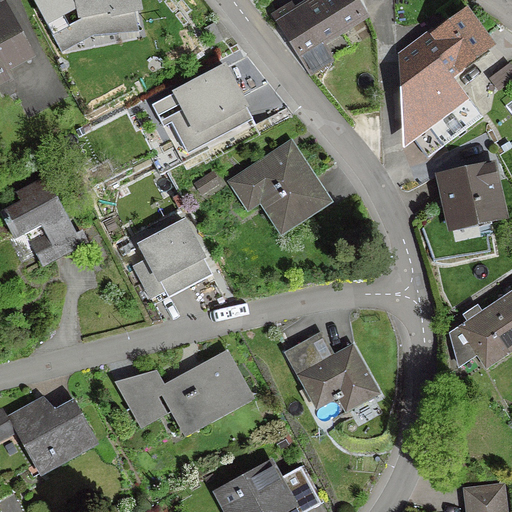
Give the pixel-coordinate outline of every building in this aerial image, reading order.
[(34,0),(63,53),(98,36),(142,33),(136,0),(34,0)] [(351,0),(312,0),(276,23),(308,73),(329,60),(319,45),(362,18),(351,0)] [(0,82),(5,79),(0,71),(27,56),(1,9),(0,9),(0,82)] [(406,58),(413,107),(448,81),(444,77),(487,46),(485,43),(465,15),(406,58)] [(210,46),(220,41),(212,25),(202,30),(210,46)] [(251,118),(226,69),(155,104),(165,124),(174,119),(190,150),(251,118)] [(448,81),(413,107),(442,145),(476,120),(448,81)] [(303,209),(322,196),(291,149),(232,187),(233,189),(234,188),(247,208),(259,201),(280,233),(307,215),(303,209)] [(501,214),(490,165),(438,177),(449,226),(501,214)] [(194,186),(200,194),(216,183),(211,175),(194,186)] [(28,245),(40,267),(80,245),(49,187),(0,212),(0,217),(10,236),(23,229),(22,228),(30,223),(31,225),(33,224),(32,222),(37,220),(45,235),(28,245)] [(184,223),(140,246),(148,261),(137,267),(155,303),(211,275),(184,223)] [(511,294),(480,316),(475,308),(462,316),(468,324),(449,336),(457,366),(476,354),(484,366),(511,347),(511,294)] [(322,364),(310,342),(286,355),(315,408),(332,398),(334,401),(341,397),(339,394),(348,389),(357,404),(376,394),(350,348),(322,364)] [(247,395),(226,356),(161,391),(182,430),(247,395)] [(43,417),(36,404),(6,420),(1,412),(0,412),(0,438),(14,431),(33,467),(49,458),(54,466),(78,452),(74,444),(90,435),(72,401),(43,417)] [(273,439),(279,449),(287,445),(281,434),(273,439)] [(271,511),(283,511),(292,507),(267,463),(214,492),(225,511),(264,511),(270,509),(271,511)] [(466,494),(468,511),(500,511),(498,490),(466,494)]
